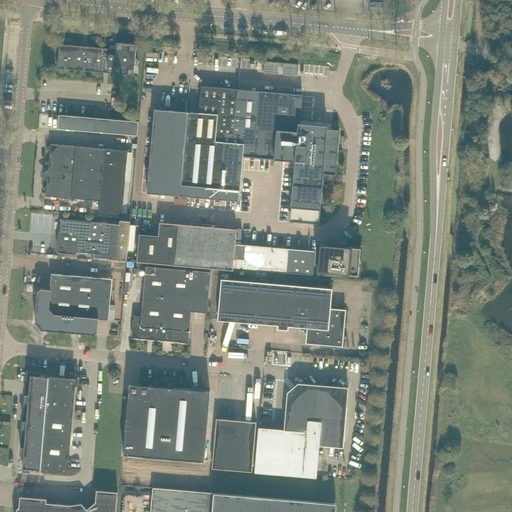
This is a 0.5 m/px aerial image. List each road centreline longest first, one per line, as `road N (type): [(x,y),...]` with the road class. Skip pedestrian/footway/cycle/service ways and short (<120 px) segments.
road 1 (unclassified): [(0,318),(28,0)]
road 2 (tertiary): [(412,511),(437,215)]
road 3 (unclassified): [(266,369),(0,348)]
road 4 (tertiary): [(443,36),(437,215)]
road 5 (tertiary): [(437,215),(455,44)]
road 6 (tertiary): [(210,14),(50,0)]
road 7 (tertiary): [(368,29),(210,14)]
